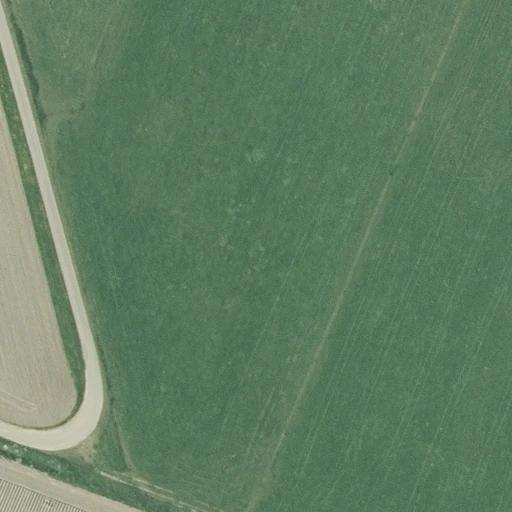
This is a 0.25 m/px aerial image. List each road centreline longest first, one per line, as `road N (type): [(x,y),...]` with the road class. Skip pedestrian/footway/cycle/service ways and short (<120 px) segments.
road 1 (unclassified): [(0,431),(65,438),(84,421),(92,398),(90,362),(0,15)]
road 2 (track): [(70,434),(105,472),(208,511)]
